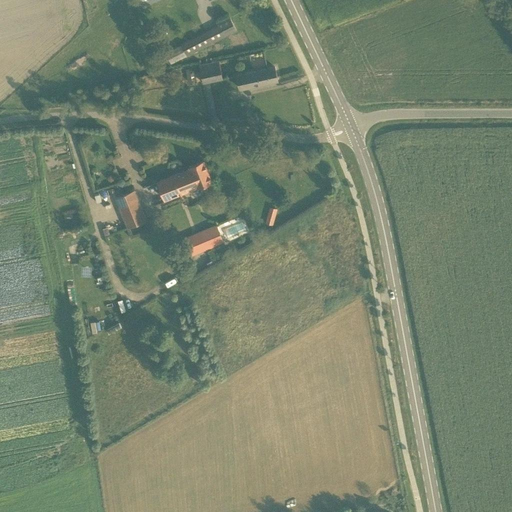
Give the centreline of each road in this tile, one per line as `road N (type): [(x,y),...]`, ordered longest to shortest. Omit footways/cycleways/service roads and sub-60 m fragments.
road 1 (primary): [(438,511),(388,248),(350,128)]
road 2 (unclassified): [(0,121),(116,116),(301,139),(350,128)]
road 3 (unclassified): [(350,128),(384,114),(511,112)]
road 4 (primary): [(350,128),(291,0)]
